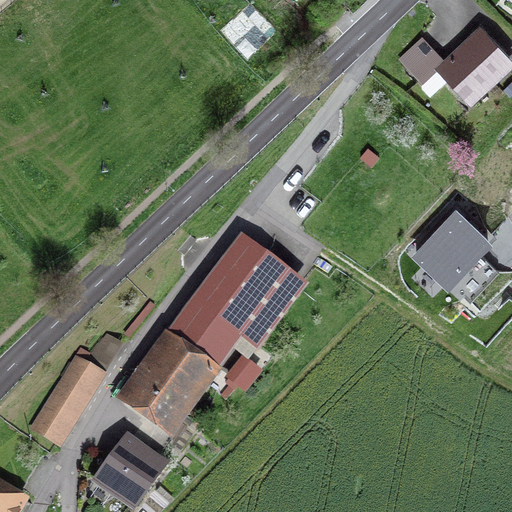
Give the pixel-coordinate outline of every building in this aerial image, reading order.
[(444,58),(422,35),(397,57),(420,81),(417,84),(429,97),(447,80),(470,105),(511,65),(511,57),(480,24),(444,58)] [(249,40),(256,34),(249,27),(242,33),(249,40)] [(510,97),(511,94),(511,80),(503,90),(510,97)] [(371,168),(380,157),(368,147),(359,158),(371,168)] [(483,251),(493,240),(456,206),(411,254),(467,306),(498,272),(479,254),(483,251)] [(188,233),(174,249),(183,257),(197,241),(188,233)] [(115,400),(173,442),(224,374),(221,371),(234,353),(241,358),(242,357),(249,362),(256,352),(259,354),(310,286),(241,236),(169,335),(165,332),(115,400)] [(328,274),(333,268),(318,257),(314,264),(328,274)] [(128,341),(155,307),(150,303),(123,337),(128,341)] [(60,449),(107,375),(125,346),(105,333),(92,355),(81,348),(29,430),(60,449)] [(249,362),(242,357),(241,358),(225,379),(229,381),(226,385),(228,386),(220,396),(226,401),(233,391),(235,392),(237,389),(246,395),(263,373),(249,362)] [(136,511),(171,466),(127,433),(90,483),(96,487),(88,497),(104,509),(111,499),(128,511),(136,511)] [(0,511),(23,511),(31,500),(0,481),(0,511)]
